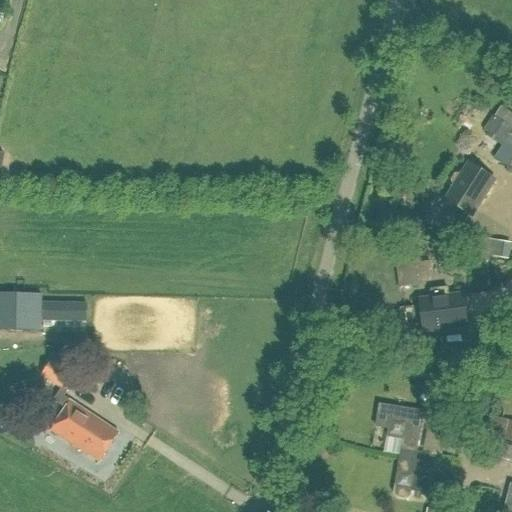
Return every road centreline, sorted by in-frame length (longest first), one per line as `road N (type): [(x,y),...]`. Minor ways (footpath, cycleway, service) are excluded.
road 1 (unclassified): [(260,511),(394,0)]
road 2 (unknown): [(257,511),(72,398)]
